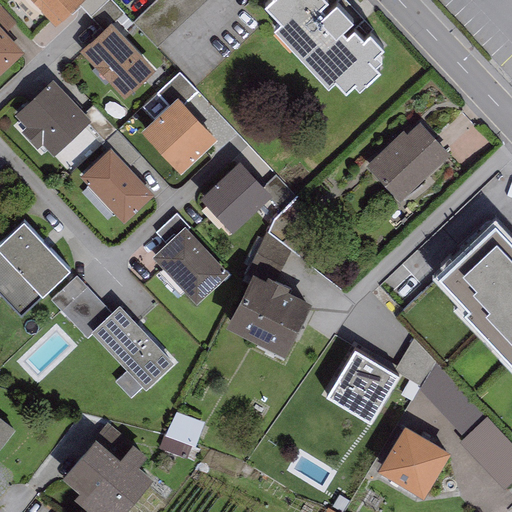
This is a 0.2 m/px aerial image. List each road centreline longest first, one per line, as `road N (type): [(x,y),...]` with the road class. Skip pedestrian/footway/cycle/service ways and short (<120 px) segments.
road 1 (residential): [(511,126),(395,0)]
road 2 (residential): [(0,148),(99,263)]
